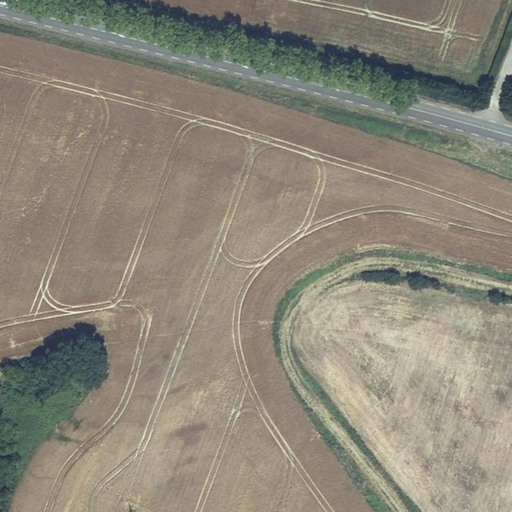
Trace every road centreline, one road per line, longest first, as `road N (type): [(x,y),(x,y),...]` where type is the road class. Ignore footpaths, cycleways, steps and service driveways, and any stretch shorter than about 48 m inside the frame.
road 1 (primary): [(511,135),(0,2)]
road 2 (track): [(511,287),(368,263),(293,305),(283,332),(296,377),(394,511)]
